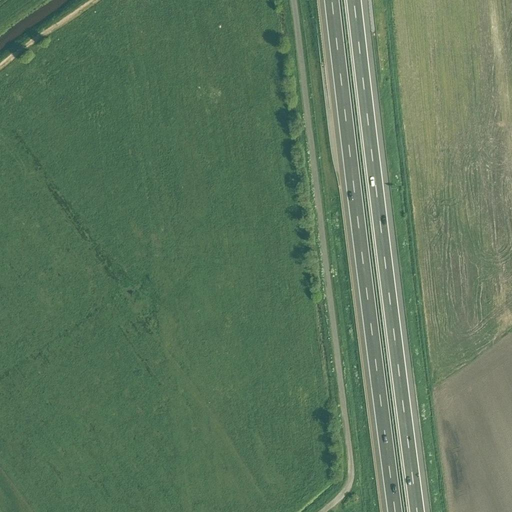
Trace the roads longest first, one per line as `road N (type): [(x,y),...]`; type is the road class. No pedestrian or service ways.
road 1 (track): [(323,511),(343,495),(350,463),(292,0)]
road 2 (motorway): [(417,511),(353,0)]
road 3 (motorway): [(332,0),(395,511)]
